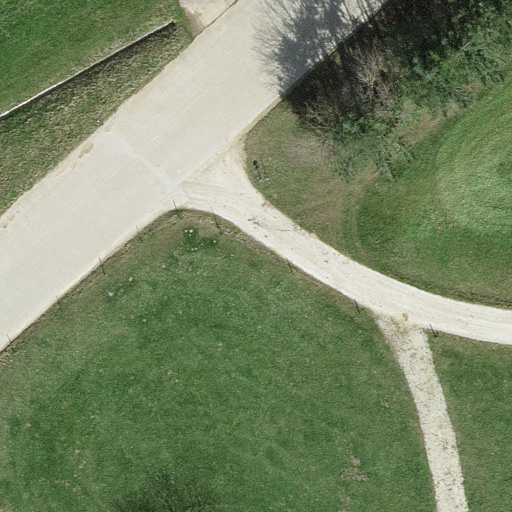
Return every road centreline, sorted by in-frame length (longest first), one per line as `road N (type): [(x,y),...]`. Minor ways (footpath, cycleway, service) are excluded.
road 1 (track): [(164,137),(298,252),(407,305),(511,331)]
road 2 (track): [(450,511),(407,305)]
